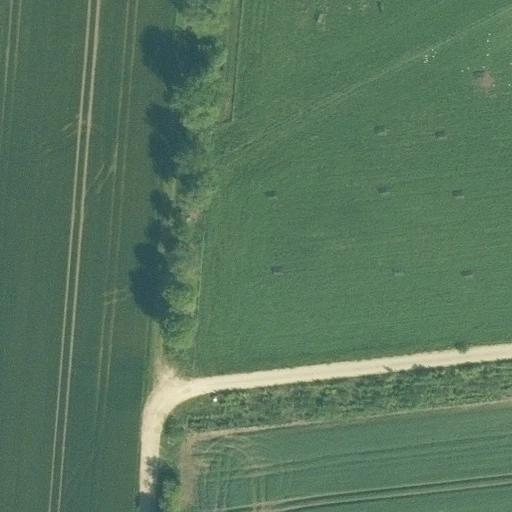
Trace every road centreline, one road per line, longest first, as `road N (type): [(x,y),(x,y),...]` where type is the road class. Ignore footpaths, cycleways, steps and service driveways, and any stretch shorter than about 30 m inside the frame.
road 1 (track): [(189,0),(160,387),(511,352)]
road 2 (track): [(151,511),(160,387)]
